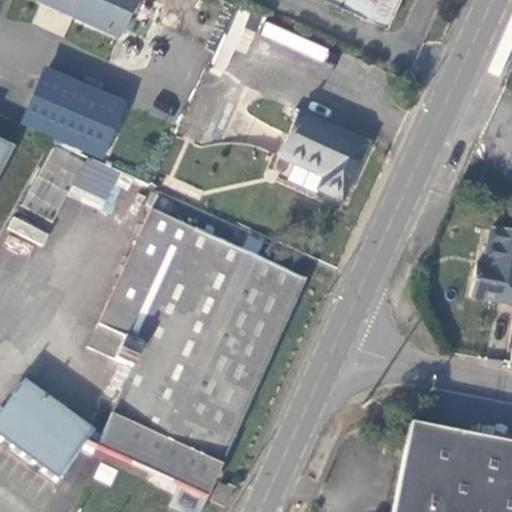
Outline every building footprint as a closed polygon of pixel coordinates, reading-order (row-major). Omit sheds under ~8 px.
[(136,0),(39,0),(119,38),(136,0)] [(330,0),(386,26),(397,0),(330,0)] [(254,31),(245,28),(250,13),(235,8),(213,67),(225,71),(233,49),(246,54),(254,31)] [(267,21),(261,34),(323,63),(329,50),(267,21)] [(21,130),(110,158),(130,96),(41,67),(21,130)] [(370,145),(306,112),(284,154),(330,177),(325,188),(345,199),(370,145)] [(0,171),(12,149),(0,143),(0,171)] [(0,303),(31,316),(90,181),(45,161),(0,259),(0,303)] [(157,206),(92,347),(136,368),(106,434),(102,445),(206,494),(218,467),(223,468),(312,276),(157,206)] [(511,250),(486,246),(478,287),(468,285),(462,310),(511,321),(511,250)] [(96,428),(31,379),(0,419),(0,432),(60,477),(89,438),(96,428)] [(511,511),(511,461),(410,442),(396,511),(511,511)] [(210,496),(223,468),(218,467),(206,494),(210,496)] [(237,488),(225,482),(217,498),(229,504),(237,488)]
